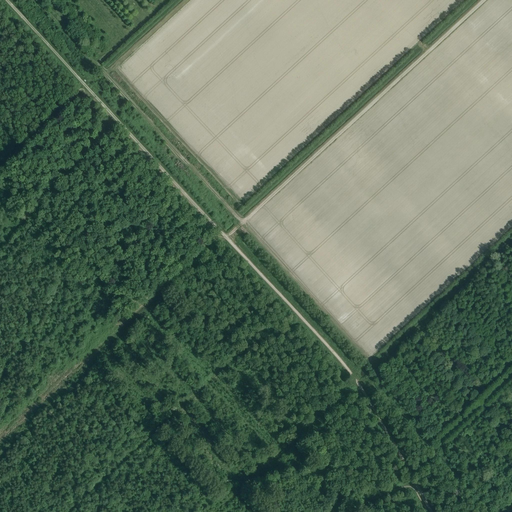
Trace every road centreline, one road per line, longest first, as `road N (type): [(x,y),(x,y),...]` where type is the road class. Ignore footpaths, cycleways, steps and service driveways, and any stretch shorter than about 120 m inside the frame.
road 1 (track): [(432,511),(348,369),(224,235)]
road 2 (track): [(67,511),(257,340),(300,316)]
road 3 (track): [(224,235),(87,87)]
road 4 (track): [(112,119),(0,244)]
